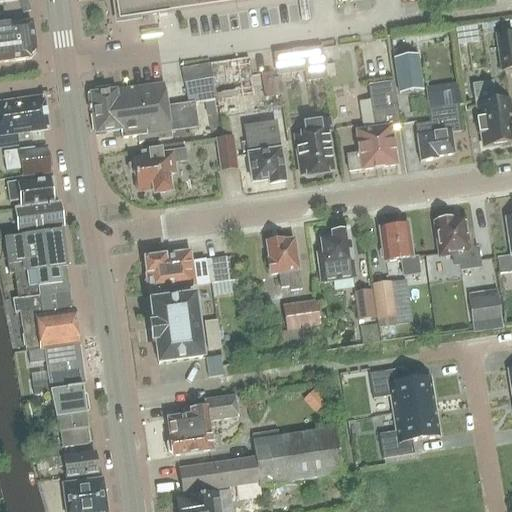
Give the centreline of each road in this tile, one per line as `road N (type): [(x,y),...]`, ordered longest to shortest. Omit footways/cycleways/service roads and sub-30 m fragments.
road 1 (residential): [(92,239),(511,178)]
road 2 (tertiary): [(131,511),(92,239)]
road 3 (tertiary): [(92,239),(58,0)]
road 4 (residential): [(494,511),(467,350)]
